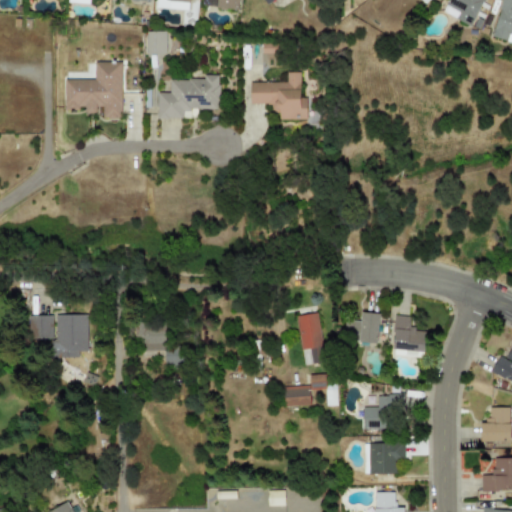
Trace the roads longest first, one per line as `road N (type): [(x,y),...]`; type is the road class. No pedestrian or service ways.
road 1 (residential): [(0,213),(63,168),(101,153),(225,148)]
road 2 (residential): [(120,511),(117,279)]
road 3 (tertiary): [(443,511),(444,396),(477,292)]
road 4 (residential): [(344,271),(421,276),(477,292)]
